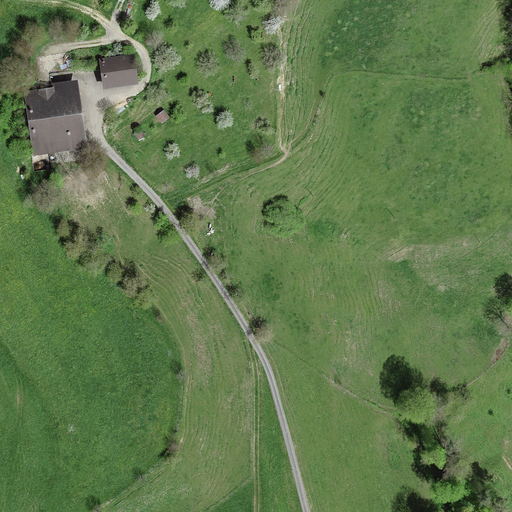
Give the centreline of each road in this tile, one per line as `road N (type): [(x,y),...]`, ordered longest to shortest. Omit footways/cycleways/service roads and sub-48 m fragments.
road 1 (residential): [(116,158),(170,215),(266,364),(306,511)]
road 2 (track): [(255,511),(257,382),(249,334)]
